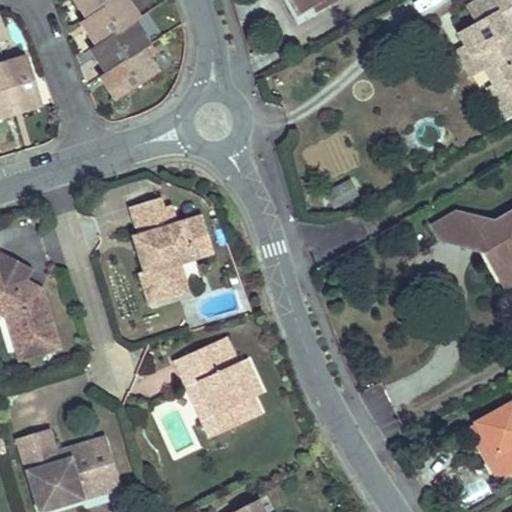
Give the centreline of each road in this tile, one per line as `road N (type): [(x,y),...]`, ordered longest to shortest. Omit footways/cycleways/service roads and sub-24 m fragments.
road 1 (unclassified): [(399,511),(331,407),(255,197),(217,122)]
road 2 (residential): [(52,174),(108,368)]
road 3 (residential): [(91,159),(37,11),(21,0)]
road 4 (residential): [(91,159),(217,122)]
road 5 (unclassified): [(217,122),(209,34),(197,0)]
